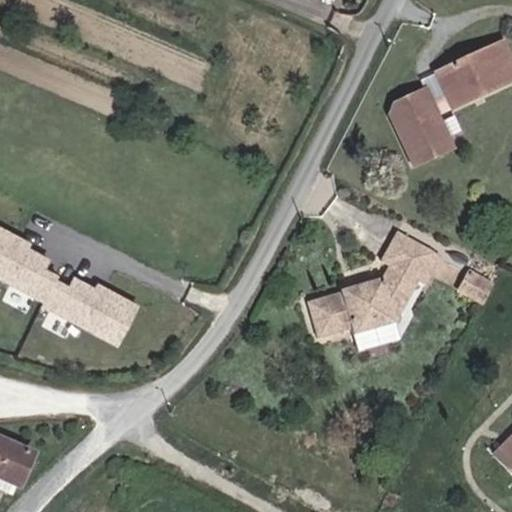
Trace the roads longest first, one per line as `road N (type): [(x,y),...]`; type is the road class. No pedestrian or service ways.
road 1 (unclassified): [(381,0),(204,357),(134,407)]
road 2 (unclassified): [(134,407),(30,511)]
road 3 (unclassified): [(134,407),(0,382)]
